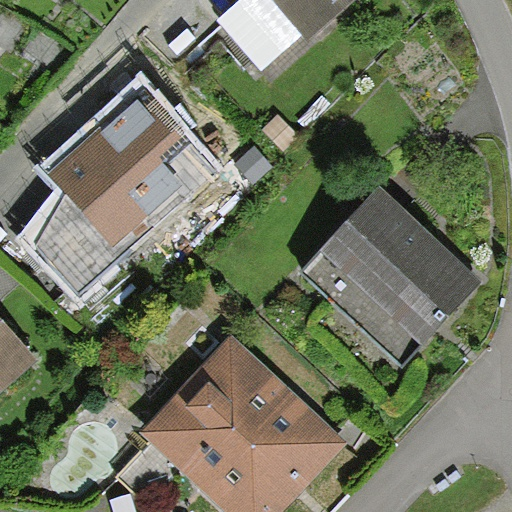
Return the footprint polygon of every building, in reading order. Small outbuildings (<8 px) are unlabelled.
[(273,81),(363,0),(251,0),(223,26),(273,81)] [(300,139),(279,118),(262,134),(284,155),(300,139)] [(118,119),(48,182),(118,259),(149,231),(155,238),(222,178),(176,127),(148,152),(118,119)] [(274,170),(256,149),(235,167),(254,188),(274,170)] [(301,280),(405,373),(482,288),(379,194),(301,280)] [(0,402),(39,367),(0,324),(0,402)] [(180,475),(220,511),(289,511),(349,447),(233,341),(142,440),(149,447),(180,475)] [(180,475),(149,447),(117,481),(148,509),(180,475)]
